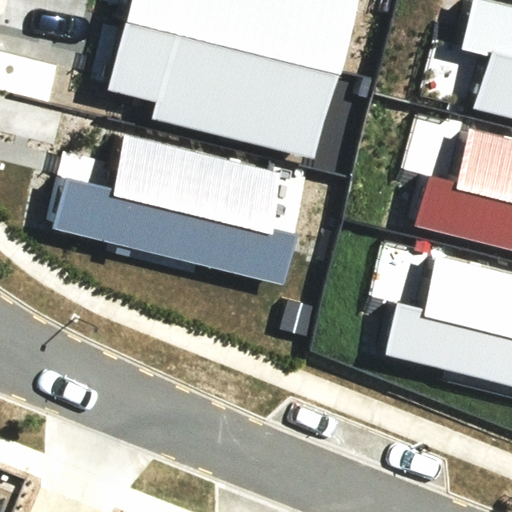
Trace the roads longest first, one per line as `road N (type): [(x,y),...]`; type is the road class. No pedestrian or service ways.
road 1 (residential): [(405,511),(112,395)]
road 2 (residential): [(66,511),(112,395)]
road 3 (residential): [(112,395),(0,345)]
